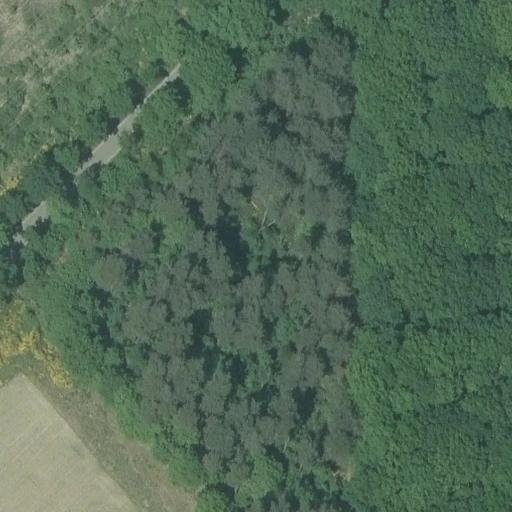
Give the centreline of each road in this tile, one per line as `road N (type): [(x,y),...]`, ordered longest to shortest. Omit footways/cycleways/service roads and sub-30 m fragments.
road 1 (track): [(356,511),(344,52)]
road 2 (unclassified): [(0,258),(258,0)]
